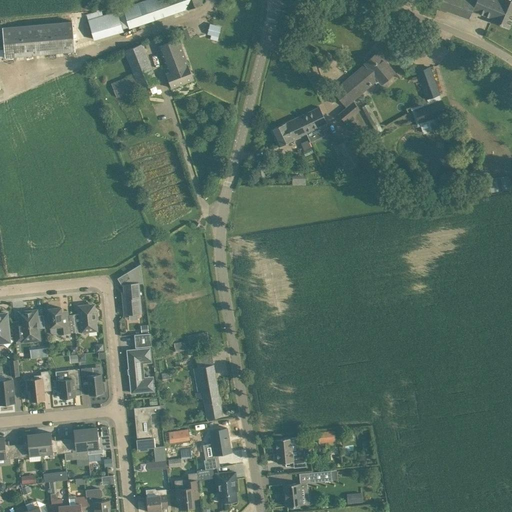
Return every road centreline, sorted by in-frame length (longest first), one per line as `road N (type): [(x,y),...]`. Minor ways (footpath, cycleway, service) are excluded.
road 1 (tertiary): [(262,511),(220,233),(275,0)]
road 2 (unclassified): [(511,61),(377,0)]
road 3 (residential): [(119,410),(106,282)]
